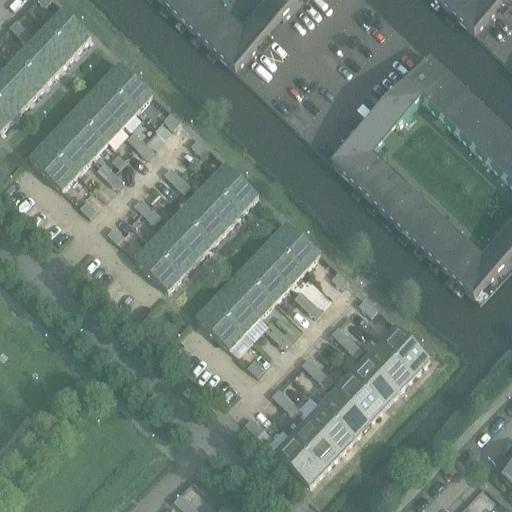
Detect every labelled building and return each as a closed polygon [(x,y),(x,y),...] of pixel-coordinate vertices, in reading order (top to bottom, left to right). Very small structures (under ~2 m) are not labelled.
[(53,6),(46,0),(41,0),(37,5),(46,13),(53,6)] [(172,16),(187,0),(157,0),(157,1),(172,16)] [(187,31),(213,4),(208,0),(187,0),(172,16),(187,31)] [(278,31),(300,9),(290,0),(275,0),(261,15),(254,23),(271,39),(278,31)] [(290,0),(300,9),(308,0),(290,0)] [(433,0),(442,8),(449,0),(433,0)] [(458,23),(478,0),(449,0),(442,8),(458,23)] [(475,39),(510,2),(508,0),(478,0),(458,23),(475,39)] [(203,45),(228,19),(213,4),(187,31),(203,45)] [(91,43),(64,17),(48,33),(76,59),(91,43)] [(218,60),(244,33),(228,19),(203,45),(218,60)] [(235,76),(271,39),(254,23),(244,33),(218,60),(235,76)] [(25,34),(17,26),(10,33),(18,41),(25,34)] [(61,75),(76,59),(48,33),(34,49),(61,75)] [(34,42),(25,34),(18,41),(27,49),(34,42)] [(61,75),(34,49),(19,64),(46,90),(61,75)] [(46,90),(19,64),(4,80),(31,106),(46,90)] [(396,101),(413,117),(423,107),(440,89),(448,80),(431,64),(396,101)] [(153,102),(121,71),(105,87),(138,118),(153,102)] [(31,106),(4,80),(0,83),(0,106),(16,122),(31,106)] [(438,122),(464,95),(448,80),(440,89),(423,107),(438,122)] [(138,118),(105,87),(90,103),(123,134),(138,118)] [(454,137),(479,110),(464,95),(438,122),(454,137)] [(391,140),(413,117),(396,101),(374,124),(367,131),(384,148),(391,140)] [(123,134),(90,103),(75,118),(108,149),(123,134)] [(16,122),(0,106),(0,137),(1,138),(16,122)] [(469,151),(495,124),(479,110),(454,137),(469,151)] [(108,149),(75,118),(60,134),(93,165),(108,149)] [(181,128),(171,118),(164,126),(174,135),(181,128)] [(485,166),(510,139),(495,124),(469,151),(485,166)] [(332,168),(349,185),(375,158),(384,148),(367,131),(332,168)] [(93,165),(60,134),(45,149),(78,181),(93,165)] [(137,154),(144,147),(134,138),(127,145),(137,154)] [(500,181),(511,168),(511,140),(510,139),(485,166),(500,181)] [(208,154),(198,144),(191,152),(201,161),(208,154)] [(154,157),(144,147),(137,154),(147,164),(154,157)] [(78,181),(45,149),(30,166),(62,197),(78,181)] [(365,199),(390,173),(375,158),(349,185),(365,199)] [(511,191),(511,168),(500,181),(511,191)] [(114,178),(104,169),(97,176),(107,186),(114,178)] [(259,202),(226,171),(211,187),(243,219),(259,202)] [(181,182),(171,173),(165,180),(175,189),(181,182)] [(380,214),(406,187),(390,173),(365,199),(380,214)] [(124,188),(114,178),(107,186),(117,195),(124,188)] [(191,192),(181,182),(175,189),(185,199),(191,192)] [(243,219),(211,187),(196,203),(228,234),(243,219)] [(395,229),(421,202),(406,187),(380,214),(395,229)] [(97,216),(87,207),(80,200),(75,205),(82,212),(80,214),(90,224),(97,216)] [(411,244),(436,217),(421,202),(395,229),(411,244)] [(228,234),(196,203),(181,219),(213,250),(228,234)] [(151,214),(141,204),(134,211),(145,221),(151,214)] [(162,223),(151,214),(145,221),(155,231),(162,223)] [(426,258),(452,231),(436,217),(411,244),(426,258)] [(213,250),(181,219),(166,235),(199,266),(213,250)] [(321,261),(288,230),(272,246),(305,277),(321,261)] [(511,264),(511,230),(498,245),(493,251),(510,267),(511,264)] [(442,273),(467,246),(452,231),(426,258),(442,273)] [(125,242),(114,233),(107,240),(118,250),(125,242)] [(199,266),(166,235),(151,250),(184,281),(199,266)] [(305,277),(272,246),(257,262),(290,293),(305,277)] [(457,288),(483,261),(467,246),(442,273),(457,288)] [(184,281),(151,250),(135,267),(168,298),(184,281)] [(474,304),(510,267),(493,251),(483,261),(457,288),(474,304)] [(290,293),(257,262),(243,278),(275,309),(290,293)] [(275,309),(243,278),(228,293),(260,324),(275,309)] [(348,287),(338,278),(332,285),(342,295),(348,287)] [(260,324),(228,293),(213,309),(245,340),(260,324)] [(311,307),(301,297),(294,304),(305,314),(311,307)] [(378,316),(366,304),(359,311),(371,323),(378,316)] [(321,316),(311,307),(305,314),(315,323),(321,316)] [(245,340),(213,309),(197,325),(230,356),(245,340)] [(275,345),(282,338),(272,328),(265,335),(275,345)] [(351,344),(339,332),(332,340),(344,351),(351,344)] [(431,366),(396,333),(380,349),(415,382),(431,366)] [(285,354),(292,347),(282,338),(275,345),(285,354)] [(363,356),(351,344),(344,351),(356,363),(363,356)] [(415,382),(380,349),(366,365),(400,398),(415,382)] [(314,383),(321,375),(309,364),(302,371),(314,383)] [(400,398),(366,365),(351,381),(385,413),(400,398)] [(265,376),(254,366),(247,373),(258,383),(265,376)] [(333,387),(321,375),(314,383),(327,394),(333,387)] [(385,413),(351,381),(336,396),(370,429),(385,413)] [(285,414),(291,407),(279,395),(272,402),(285,414)] [(370,429),(336,396),(321,412),(355,445),(370,429)] [(304,418),(291,407),(285,414),(297,426),(304,418)] [(355,445),(321,412),(306,428),(340,460),(355,445)] [(264,435),(252,423),(245,431),(257,443),(264,435)] [(340,460),(306,428),(291,443),(325,476),(340,460)] [(325,476),(291,443),(275,460),(310,492),(325,476)] [(511,491),(511,471),(502,482),(511,491)] [(178,511),(191,511),(192,511),(180,500),(173,507),(178,511)]
